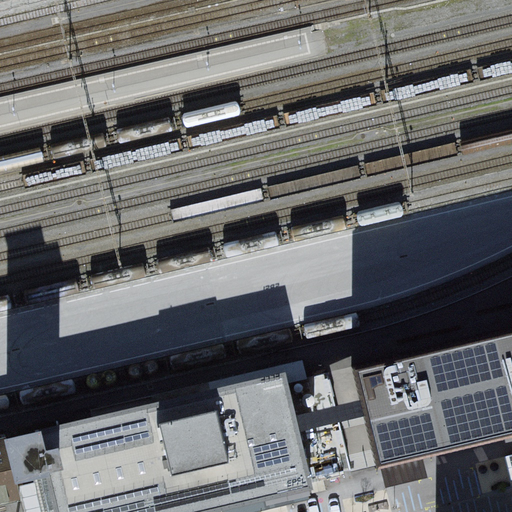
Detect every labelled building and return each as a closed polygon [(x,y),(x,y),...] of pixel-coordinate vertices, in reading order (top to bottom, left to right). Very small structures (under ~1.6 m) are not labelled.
[(511,329),(348,368),(356,402),(358,415),(362,428),(369,461),(511,428),(511,329)] [(322,363),(282,372),(309,485),(348,476),(322,363)] [(293,417),(282,372),(166,398),(36,427),(46,474),(54,511),(192,511),(228,504),(309,485),(299,443),(296,429),(293,417)] [(36,427),(8,433),(18,481),(46,474),(36,427)] [(8,433),(0,435),(0,501),(4,501),(0,485),(18,481),(8,433)] [(54,511),(46,474),(18,481),(25,511),(54,511)] [(0,511),(25,511),(18,481),(0,485),(4,501),(0,501),(0,511)]
